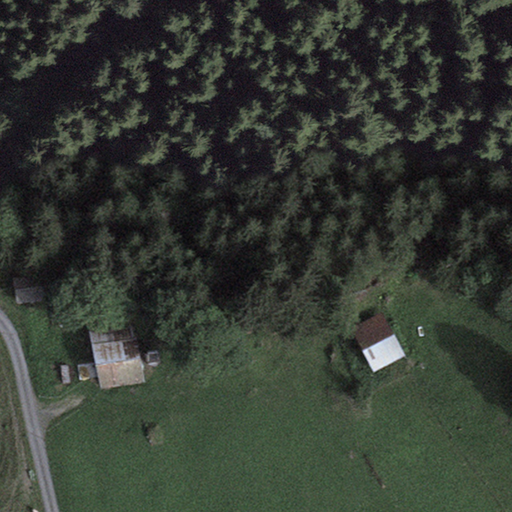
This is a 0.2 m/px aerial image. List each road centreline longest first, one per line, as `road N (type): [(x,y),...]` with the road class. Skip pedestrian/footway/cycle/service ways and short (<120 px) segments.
road 1 (track): [(149,0),(22,93),(0,160)]
road 2 (track): [(60,511),(14,315),(0,299)]
